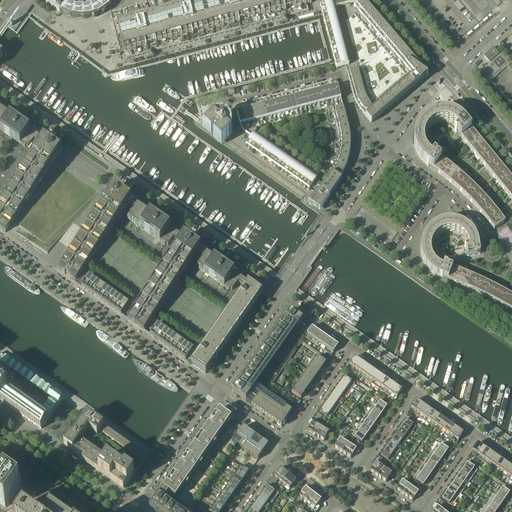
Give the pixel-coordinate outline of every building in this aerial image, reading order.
[(43,0),(46,2),(59,12),(64,4),(61,2),(63,0),(62,0),(43,0)] [(66,1),(64,4),(59,12),(64,14),(63,15),(73,17),(73,19),(84,18),(84,20),(94,16),(95,18),(103,12),(104,13),(109,7),(112,3),(114,1),(116,3),(116,0),(101,0),(100,0),(99,0),(94,3),(87,6),(80,6),(73,5),(66,1)] [(301,6),(305,5),(311,3),(310,0),(176,0),(157,5),(155,0),(150,0),(152,6),(137,10),(136,9),(136,11),(110,17),(120,54),(125,52),(127,57),(173,44),(199,38),(234,28),(281,16),(302,11),(301,6)] [(361,0),(350,0),(320,8),(336,70),(345,67),(348,73),(347,73),(348,76),(348,78),(349,81),(351,89),(352,92),(353,96),(354,100),(355,102),(356,103),(358,108),(361,111),(362,113),(365,117),(371,123),(379,117),(381,115),(387,110),(390,107),(396,102),(399,100),(405,95),(407,92),(413,87),(416,85),(422,80),(422,79),(426,75),(421,72),(422,71),(421,70),(412,59),(411,58),(409,55),(408,55),(404,50),(404,49),(401,47),(401,46),(397,41),(396,41),(394,38),(393,37),(389,33),(389,32),(386,29),(386,28),(382,24),(381,23),(379,21),(378,20),(375,15),(374,15),(372,12),(371,11),(364,3),(358,5),(358,3),(362,2),(361,0)] [(499,53),(494,47),(484,56),(489,62),(499,53)] [(256,128),(300,116),(328,109),(328,112),(332,111),(343,108),(337,86),(237,113),(240,126),(241,128),(243,131),(251,137),(253,134),(257,130),(256,128)] [(347,125),(344,112),(343,108),(332,111),(336,127),(347,125)] [(0,229),(5,233),(9,228),(11,229),(15,224),(34,196),(32,194),(35,190),(37,192),(57,164),(55,162),(61,153),(0,109),(0,229)] [(466,250),(467,256),(480,254),(479,248),(478,244),(477,242),(477,241),(477,239),(476,238),(475,236),(474,234),(473,233),(472,232),(471,230),(470,229),(469,228),(467,227),(466,226),(464,225),(464,224),(462,224),(461,223),(460,223),(458,222),(457,222),(456,221),(454,221),(453,221),(451,221),(449,221),(448,221),(447,221),(446,221),(444,221),(443,222),(441,222),(439,223),(438,223),(437,224),(435,224),(434,225),(433,226),(432,227),(431,228),(430,228),(429,229),(428,230),(427,231),(426,233),(425,234),(425,235),(424,236),(423,237),(423,238),(422,239),(422,241),(422,242),(421,244),(421,245),(421,247),(421,249),(420,249),(420,250),(421,252),(421,253),(421,255),(421,256),(421,257),(422,258),(422,259),(423,261),(423,262),(424,263),(424,264),(425,265),(426,267),(427,268),(428,269),(429,271),(430,272),(432,273),(435,275),(437,276),(439,277),(442,278),(447,280),(450,281),(461,286),(469,289),(472,290),(475,292),(480,294),(487,298),(492,300),(494,301),(500,305),(503,306),(510,310),(511,311),(511,179),(508,175),(499,163),(489,152),(480,140),(471,129),(465,122),(461,118),(458,116),(453,113),(451,113),(450,112),(448,112),(446,112),(445,111),(443,111),(441,111),(440,112),(438,112),(436,112),(435,112),(433,113),(432,114),(430,114),(429,115),(427,116),(426,117),(424,118),(423,119),(422,120),(421,121),(420,123),(419,124),(418,125),(417,126),(417,128),(416,129),(416,130),(415,132),(415,133),(414,135),(414,137),(414,138),(414,140),(414,142),(414,143),(414,145),(414,146),(415,147),(415,149),(415,150),(416,151),(416,152),(417,153),(417,154),(418,156),(419,157),(419,158),(420,159),(421,160),(422,160),(426,164),(433,169),(440,174),(444,178),(446,179),(456,187),(458,189),(460,191),(466,197),(470,201),(471,203),(474,205),(476,208),(483,215),(485,218),(491,226),(494,230),(504,222),(501,217),(495,210),(493,207),(486,199),(481,194),(475,188),(469,182),(464,177),(461,175),(457,172),(453,168),(448,164),(441,158),(436,155),(436,154),(434,152),(431,156),(430,155),(429,154),(428,153),(427,152),(427,151),(426,150),(425,149),(425,148),(425,147),(424,146),(424,145),(424,144),(423,141),(423,139),(424,137),(424,135),(425,133),(426,131),(427,129),(428,128),(430,126),(432,124),(435,123),(438,122),(441,121),(445,121),(448,122),(451,123),(454,125),(456,127),(458,128),(454,131),(456,133),(457,133),(461,137),(470,149),(479,160),(489,172),(498,183),(507,195),(511,200),(511,295),(507,293),(501,290),(493,286),(486,282),(480,280),(474,277),(472,276),(466,273),(458,270),(452,268),(447,266),(447,265),(444,264),(442,268),(441,267),(439,266),(438,265),(436,264),(436,263),(435,263),(434,262),(434,261),(433,260),(433,259),(432,258),(432,257),(431,256),(431,255),(431,254),(431,253),(430,252),(430,251),(430,249),(430,248),(431,246),(431,245),(431,244),(432,243),(432,242),(432,241),(433,240),(434,239),(434,238),(435,237),(436,237),(437,236),(439,234),(441,233),(443,232),(445,231),(446,231),(448,231),(449,231),(451,231),(453,231),(455,231),(456,232),(457,232),(459,233),(460,234),(461,235),(463,236),(464,237),(465,238),(466,239),(466,240),(467,241),(467,243),(468,245),(468,246),(464,247),(465,250),(466,250)] [(210,122),(207,126),(203,129),(203,130),(203,129),(211,136),(213,133),(215,135),(217,133),(218,134),(213,139),(221,146),(220,146),(221,146),(227,140),(228,138),(230,135),(231,134),(231,133),(231,132),(231,131),(231,130),(231,129),(231,128),(231,127),(230,125),(230,124),(229,123),(228,122),(228,121),(227,120),(226,120),(225,119),(224,119),(223,118),(222,118),(221,118),(220,118),(218,118),(217,118),(215,118),(215,119),(214,119),(213,119),(210,122)] [(350,138),(348,129),(347,125),(336,127),(338,135),(339,143),(339,144),(350,144),(350,143),(350,138)] [(253,134),(251,137),(246,145),(250,148),(250,147),(257,137),(253,134)] [(257,137),(250,147),(250,148),(253,150),(261,140),(257,137)] [(265,142),(261,140),(253,150),(257,153),(258,152),(265,142)] [(265,142),(258,152),(257,153),(261,156),(261,155),(268,145),(265,142)] [(349,157),(350,153),(350,148),(350,144),(339,144),(339,147),(339,151),(337,159),(348,162),(349,157)] [(268,145),(261,155),(261,156),(265,158),(272,147),(268,145)] [(276,150),(272,147),(265,158),(268,161),(269,160),(276,150)] [(276,150),(269,160),(268,161),(272,163),(279,153),(276,150)] [(279,153),(272,163),(276,166),(283,155),(279,153)] [(287,158),(283,155),(276,166),(279,168),(287,158)] [(291,160),(287,158),(279,168),(283,171),(291,160)] [(345,170),(346,167),(348,162),(337,159),(336,162),(334,166),(332,170),(330,173),(330,174),(330,173),(339,179),(338,180),(339,180),(339,179),(342,175),(345,170)] [(291,160),(283,171),(287,174),(287,173),(294,163),(291,160)] [(294,163),(287,173),(287,174),(290,176),(298,166),(294,163)] [(302,168),(298,166),(290,176),(294,179),(294,178),(302,168)] [(302,168),(294,178),(294,179),(298,181),(305,171),(302,168)] [(309,173),(305,171),(298,181),(302,184),(309,173)] [(313,176),(309,173),(302,184),(305,187),(306,186),(313,176)] [(323,206),(341,181),(339,179),(339,180),(338,180),(339,179),(330,173),(330,174),(330,173),(321,186),(317,183),(314,189),(317,191),(315,194),(313,198),(308,204),(319,212),(323,206)] [(313,176),(306,186),(305,187),(309,189),(316,178),(313,176)] [(85,272),(115,229),(133,203),(113,189),(107,198),(105,197),(85,225),(87,227),(84,231),(82,229),(59,262),(61,264),(57,269),(65,275),(65,274),(68,276),(67,277),(77,283),(85,272)] [(165,264),(184,238),(174,232),(133,203),(115,229),(165,264)] [(356,217),(393,239),(398,231),(361,209),(356,217)] [(161,306),(182,276),(200,250),(184,238),(165,264),(127,319),(144,330),(161,306)] [(273,245),(264,258),(269,261),(278,249),(273,245)] [(247,283),(238,277),(200,250),(182,276),(229,309),(247,283)] [(81,286),(89,275),(85,272),(77,283),(81,286)] [(85,289),(93,278),(89,275),(81,286),(85,289)] [(93,278),(85,289),(89,292),(97,281),(93,278)] [(97,281),(89,292),(93,295),(101,284),(97,281)] [(212,361),(240,322),(257,297),(258,298),(262,293),(247,283),(229,309),(191,364),(205,374),(213,362),(212,361)] [(101,284),(93,295),(97,297),(105,286),(101,284)] [(105,286),(97,297),(101,300),(109,289),(105,286)] [(109,289),(101,300),(105,303),(112,292),(109,289)] [(112,292),(105,303),(109,306),(117,295),(112,292)] [(117,295),(109,306),(113,309),(120,297),(117,295)] [(120,297),(113,309),(117,311),(124,300),(120,297)] [(124,300),(117,311),(121,314),(129,303),(124,300)] [(338,307),(336,311),(363,331),(366,328),(338,307)] [(284,368),(290,359),(301,344),(302,342),(305,338),(306,335),(312,328),(289,312),(232,392),(281,427),(299,401),(273,383),(284,368)] [(157,323),(150,334),(149,335),(153,337),(161,326),(157,323)] [(161,326),(153,337),(157,340),(165,329),(161,326)] [(312,328),(306,335),(305,338),(308,340),(315,331),(315,330),(315,329),(313,328),(313,329),(312,328)] [(165,329),(157,340),(161,343),(169,332),(165,329)] [(315,331),(308,340),(312,343),(319,333),(318,333),(319,332),(317,331),(316,331),(315,331)] [(169,332),(161,343),(165,346),(173,335),(169,332)] [(319,333),(312,343),(316,346),(323,336),(322,335),(321,333),(320,334),(319,333)] [(173,335),(165,346),(169,349),(177,338),(173,335)] [(323,336),(316,346),(320,348),(327,338),(326,338),(326,337),(324,336),(323,336)] [(177,338),(169,349),(173,351),(181,340),(177,338)] [(327,338),(320,348),(323,351),(330,341),(329,340),(330,340),(328,338),(327,339),(327,338)] [(181,340),(173,351),(177,354),(185,343),(181,340)] [(330,341),(323,351),(327,354),(334,344),(333,343),(334,342),(332,341),(331,342),(330,341)] [(185,343),(177,354),(181,357),(189,346),(185,343)] [(334,344),(327,354),(331,356),(336,349),(337,350),(338,348),(337,347),(338,346),(337,346),(337,345),(335,344),(334,344)] [(189,346),(181,357),(185,360),(193,349),(189,346)] [(63,399),(52,390),(46,386),(40,382),(34,378),(29,374),(23,370),(17,366),(11,362),(5,358),(0,354),(0,400),(41,430),(49,419),(54,413),(58,406),(63,399)] [(299,362),(302,357),(297,354),(294,358),(299,362)] [(326,364),(317,357),(314,355),(310,360),(314,362),(323,369),(324,368),(323,367),(326,364)] [(354,358),(353,359),(349,365),(352,367),(350,369),(352,371),(359,361),(354,358)] [(290,359),(284,368),(287,369),(293,361),(290,359)] [(323,369),(314,362),(310,360),(307,364),(310,366),(319,373),(322,369),(322,370),(323,369)] [(363,364),(359,361),(352,371),(356,374),(363,364)] [(367,367),(363,364),(356,374),(360,376),(367,367)] [(319,373),(310,366),(307,371),(317,378),(318,377),(317,376),(319,373)] [(370,369),(367,367),(360,376),(364,379),(370,369)] [(374,372),(370,369),(364,379),(367,382),(374,372)] [(281,376),(284,377),(287,379),(290,375),(285,371),(281,376)] [(317,378),(307,371),(304,375),(313,381),(316,378),(317,378)] [(378,374),(374,372),(367,382),(371,384),(378,374)] [(382,377),(378,374),(371,384),(375,387),(382,377)] [(313,381),(304,375),(301,380),(311,386),(311,385),(313,381)] [(352,388),(355,384),(345,377),(345,376),(342,381),(352,388)] [(385,380),(382,377),(375,387),(379,389),(385,380)] [(311,386),(301,380),(298,384),(307,390),(309,387),(310,387),(311,386)] [(389,382),(385,380),(379,389),(382,392),(389,382)] [(349,392),(352,388),(342,381),(339,385),(349,392)] [(393,385),(389,382),(382,392),(386,395),(393,385)] [(307,390),(298,384),(295,388),(304,395),(305,394),(304,394),(307,390)] [(346,396),(349,392),(339,385),(336,389),(346,396)] [(397,387),(393,385),(386,395),(390,397),(397,387)] [(402,391),(397,387),(390,397),(392,399),(394,397),(397,398),(402,391)] [(304,395),(295,388),(292,393),(301,399),(303,396),(304,396),(304,395)] [(343,400),(346,396),(336,389),(333,393),(343,400)] [(343,400),(333,393),(330,397),(341,404),(343,400)] [(338,408),(341,404),(330,397),(327,401),(338,408)] [(387,407),(376,400),(374,404),(384,411),(387,406),(387,407)] [(338,408),(327,401),(325,405),(335,412),(338,408)] [(416,401),(415,402),(410,408),(413,410),(411,412),(414,414),(421,404),(416,401)] [(384,411),(374,404),(371,408),(381,415),(384,411)] [(425,407),(421,404),(414,414),(418,417),(425,407)] [(332,416),(335,412),(325,405),(322,409),(332,416)] [(428,410),(425,407),(418,417),(421,419),(428,410)] [(381,415),(371,408),(368,412),(378,419),(381,415)] [(329,420),(332,416),(322,409),(319,413),(329,420)] [(432,412),(428,410),(421,419),(425,422),(432,412)] [(216,441),(231,420),(219,411),(204,432),(216,441)] [(378,419),(368,412),(365,416),(375,423),(378,419)] [(436,415),(432,412),(425,422),(429,425),(436,415)] [(146,457),(138,451),(85,414),(63,445),(81,458),(80,460),(123,490),(146,457)] [(439,417),(436,415),(429,425),(433,427),(439,417)] [(375,423),(365,416),(362,420),(373,427),(375,423)] [(443,420),(439,417),(433,427),(436,430),(443,420)] [(373,427),(362,420),(360,424),(370,431),(373,427)] [(413,431),(416,427),(406,420),(403,424),(413,431)] [(447,423),(443,420),(436,430),(440,432),(447,423)] [(311,434),(316,425),(313,422),(312,423),(310,421),(308,424),(310,426),(307,431),(311,434)] [(451,425),(447,423),(440,432),(444,435),(451,425)] [(255,436),(255,437),(237,424),(236,426),(241,430),(232,443),(257,460),(264,451),(268,446),(259,439),(255,436)] [(370,431),(360,424),(357,428),(367,435),(370,431)] [(413,431),(403,424),(400,428),(410,435),(413,431)] [(315,436),(321,428),(316,425),(311,434),(312,434),(311,435),(313,435),(314,435),(315,436)] [(454,428),(451,425),(444,435),(447,438),(454,428)] [(320,439),(325,430),(321,428),(315,436),(316,437),(316,436),(316,437),(317,437),(318,438),(319,439),(319,438),(320,439)] [(367,435),(357,428),(354,432),(364,439),(367,435)] [(407,439),(410,435),(400,428),(397,432),(407,439)] [(458,430),(454,428),(447,438),(451,440),(458,430)] [(327,436),(329,433),(325,430),(320,439),(324,441),(327,436)] [(463,434),(458,430),(451,440),(454,442),(455,440),(458,441),(463,434)] [(202,460),(211,447),(216,441),(204,432),(190,452),(202,460)] [(364,439),(354,432),(351,436),(361,443),(364,439)] [(405,443),(407,439),(397,432),(394,436),(405,443)] [(402,447),(405,443),(394,436),(391,440),(402,447)] [(338,451),(344,442),(339,439),(334,447),(334,448),(335,448),(338,450),(338,451)] [(399,451),(402,447),(391,440),(389,444),(399,451)] [(363,446),(361,444),(356,441),(354,444),(361,449),(363,446)] [(342,453),(348,445),(344,442),(338,451),(339,451),(338,451),(338,452),(339,452),(340,452),(341,452),(342,453)] [(448,450),(438,443),(435,447),(445,454),(448,450)] [(361,449),(354,444),(352,447),(359,452),(361,449)] [(396,455),(399,451),(389,444),(386,448),(396,455)] [(477,444),(476,445),(472,451),(474,453),(473,455),(475,457),(482,447),(477,444)] [(346,456),(352,447),(348,445),(342,453),(343,453),(343,454),(344,454),(345,455),(345,456),(346,455),(346,456)] [(359,452),(352,447),(352,448),(352,447),(346,456),(347,456),(350,458),(351,459),(351,458),(354,453),(357,455),(359,452)] [(445,454),(435,447),(432,451),(442,458),(445,454)] [(486,450),(482,447),(475,457),(479,460),(486,450)] [(393,459),(396,455),(386,448),(383,452),(393,459)] [(490,453),(486,450),(479,460),(483,462),(490,453)] [(442,458),(432,451),(429,455),(440,462),(442,458)] [(188,480),(202,460),(190,452),(176,472),(188,480)] [(391,463),(393,459),(383,452),(380,456),(391,463)] [(493,455),(490,453),(483,462),(486,465),(493,455)] [(440,462),(429,455),(427,459),(437,466),(440,462)] [(497,458),(493,455),(486,465),(490,468),(497,458)] [(501,460),(497,458),(490,468),(494,470),(501,460)] [(437,466),(427,459),(424,463),(434,470),(437,466)] [(505,463),(501,460),(494,470),(498,473),(505,463)] [(379,466),(373,461),(371,464),(373,466),(370,471),(369,471),(370,472),(373,474),(374,474),(379,466)] [(434,470),(424,463),(421,467),(431,474),(434,470)] [(474,475),(477,471),(467,463),(464,467),(474,475)] [(508,466),(505,463),(498,473),(501,475),(508,466)] [(378,477),(383,469),(379,466),(374,474),(374,475),(375,475),(375,476),(376,476),(377,476),(377,477),(378,477)] [(511,468),(508,466),(501,475),(505,478),(511,468)] [(248,473),(242,469),(240,467),(237,471),(239,473),(245,477),(246,478),(247,476),(247,475),(248,473)] [(431,474),(421,467),(418,471),(428,478),(431,474)] [(474,475),(464,467),(461,471),(471,479),(474,475)] [(278,480),(284,472),(281,469),(280,469),(276,474),(274,472),(272,475),(278,480)] [(382,480),(387,471),(383,469),(378,477),(379,478),(380,479),(380,480),(381,480),(381,479),(382,480)] [(17,491),(21,485),(6,474),(0,470),(0,510),(2,511),(5,511),(6,511),(20,492),(17,491)] [(245,477),(239,473),(237,471),(234,475),(236,477),(243,481),(243,482),(245,480),(244,479),(245,477)] [(386,482),(392,474),(387,471),(382,480),(385,482),(386,483),(386,482)] [(428,478),(418,471),(415,475),(426,482),(428,478)] [(471,479),(461,471),(458,475),(469,483),(471,479)] [(175,499),(188,480),(176,472),(163,491),(175,499)] [(282,483),(288,475),(287,474),(286,473),(286,472),(285,472),(284,472),(278,480),(282,483)] [(243,481),(236,477),(234,475),(231,479),(234,481),(240,485),(240,486),(242,484),(241,483),(243,481)] [(285,486),(292,478),(291,478),(292,477),(291,477),(290,476),(289,476),(288,475),(282,483),(285,486)] [(426,482),(415,475),(413,479),(423,486),(426,482)] [(466,486),(469,483),(458,475),(456,479),(466,486)] [(292,486),(296,481),(292,478),(285,486),(289,489),(292,486)] [(240,485),(234,481),(231,479),(228,483),(231,485),(237,489),(238,490),(239,488),(238,487),(240,485)] [(466,486),(456,479),(453,483),(463,490),(466,486)] [(400,493),(406,485),(402,482),(396,489),(396,490),(397,490),(400,492),(400,493)] [(237,489),(231,485),(228,483),(226,487),(234,493),(235,493),(236,492),(236,491),(237,489)] [(460,494),(463,490),(453,483),(450,487),(460,494)] [(404,496),(410,488),(406,485),(400,493),(401,493),(400,493),(400,494),(401,494),(402,494),(403,495),(404,495),(404,496)] [(267,486),(264,490),(275,498),(278,494),(267,486)] [(509,493),(499,486),(496,490),(507,497),(510,493),(509,493)] [(233,495),(234,493),(226,487),(223,491),(225,493),(232,497),(234,496),(233,495)] [(460,494),(450,487),(447,491),(457,498),(460,494)] [(303,500),(309,492),(305,488),(299,496),(303,500)] [(408,498),(414,490),(410,488),(404,496),(405,496),(406,497),(406,498),(407,498),(407,499),(408,498)] [(264,490),(262,494),(272,502),(275,498),(264,490)] [(420,495),(414,490),(408,498),(408,499),(411,501),(412,501),(416,496),(418,498),(420,495)] [(507,497),(496,490),(494,494),(504,501),(507,497)] [(192,511),(175,499),(163,491),(152,506),(151,505),(149,508),(154,511),(192,511)] [(232,497),(225,493),(223,491),(220,495),(222,497),(229,501),(231,500),(230,499),(232,497)] [(307,502),(313,495),(312,494),(311,493),(310,492),(310,491),(310,492),(309,492),(303,500),(307,502)] [(455,502),(457,498),(447,491),(444,495),(455,502)] [(262,494),(259,498),(270,506),(272,502),(262,494)] [(504,501),(494,494),(491,498),(501,505),(504,501)] [(229,501),(222,497),(220,495),(217,499),(226,505),(227,505),(228,503),(227,503),(229,501)] [(311,505),(317,497),(316,497),(317,496),(316,496),(315,496),(314,495),(313,495),(307,502),(311,505)] [(452,506),(455,502),(444,495),(442,499),(452,506)] [(317,505),(321,501),(317,497),(311,505),(311,506),(317,511),(320,507),(317,505)] [(270,506),(259,498),(256,502),(267,510),(270,506)] [(501,505),(491,498),(488,502),(498,509),(501,505)] [(226,505),(217,499),(215,503),(217,504),(223,509),(224,509),(225,507),(226,505)] [(443,507),(445,504),(438,499),(436,502),(443,507)] [(256,502),(253,506),(261,511),(265,511),(267,510),(256,502)] [(496,511),(498,509),(488,502),(485,506),(493,511),(496,511)] [(23,506),(18,511),(58,511),(50,505),(45,511),(43,511),(43,510),(42,510),(41,510),(31,503),(27,509),(23,506)] [(223,509),(217,504),(215,503),(212,507),(219,511),(221,511),(222,511),(223,509)]
